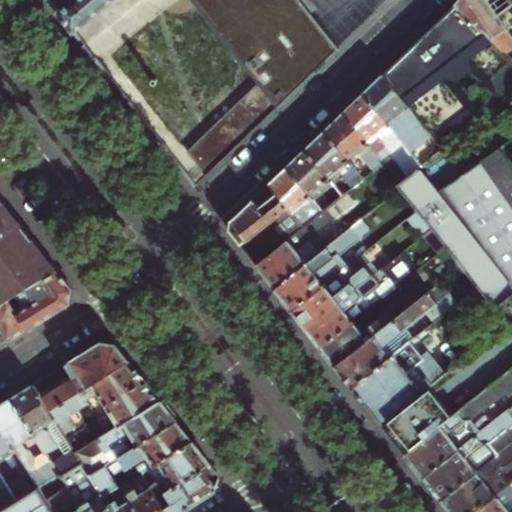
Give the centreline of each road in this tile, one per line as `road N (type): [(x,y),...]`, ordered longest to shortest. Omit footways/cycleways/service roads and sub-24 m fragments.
road 1 (residential): [(422,0),(164,246)]
road 2 (secondary): [(164,246),(0,35)]
road 3 (secondary): [(329,456),(164,246)]
road 4 (secondary): [(136,273),(297,476)]
road 5 (secondary): [(0,101),(136,273)]
road 6 (residential): [(136,273),(85,322),(0,376)]
